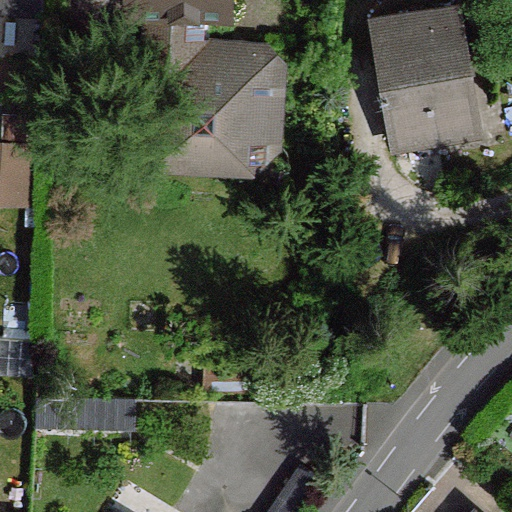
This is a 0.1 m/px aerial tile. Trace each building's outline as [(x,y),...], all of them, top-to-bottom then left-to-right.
[(44,0),(0,0),(0,11),(44,12),(44,0)] [(132,0),(132,12),(148,12),(208,15),(225,15),(225,0),(132,0)] [(459,10),(383,22),(402,140),(478,129),(459,10)] [(208,15),(148,12),(145,76),(158,76),(154,165),(255,170),(261,44),(207,41),(208,15)] [(31,339),(0,337),(0,367),(30,370),(31,339)]
